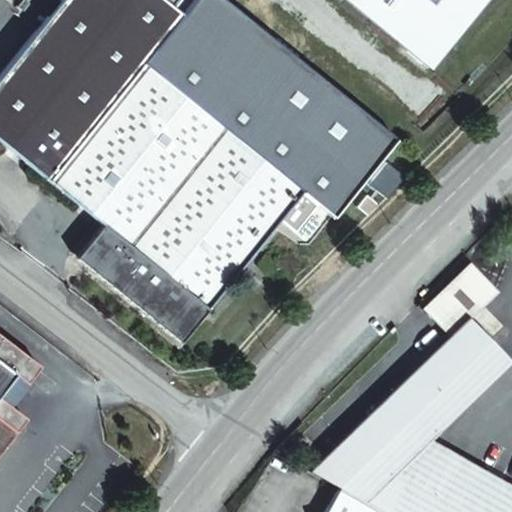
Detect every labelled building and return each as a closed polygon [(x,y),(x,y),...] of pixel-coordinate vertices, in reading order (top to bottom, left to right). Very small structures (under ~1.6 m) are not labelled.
[(165,0),(61,0),(38,29),(0,76),(0,140),(102,224),(76,258),(180,341),(238,269),(300,191),(224,129),(142,63),(182,13),(165,0)] [(38,29),(61,0),(30,0),(19,14),(38,29)] [(192,0),(182,13),(142,63),(300,191),(332,216),(395,138),(223,0),(192,0)] [(340,0),(430,70),(485,0),(340,0)] [(403,176),(387,162),(370,183),(386,196),(403,176)] [(449,336),(471,318),(499,291),(472,262),(423,309),(449,336)] [(511,361),(511,360),(471,318),(449,336),(310,471),(340,489),(366,503),(432,439),(511,361)] [(0,449),(12,434),(24,419),(0,400),(0,388),(12,373),(25,383),(38,366),(0,336),(0,449)] [(511,511),(511,483),(432,439),(366,503),(381,511),(511,511)] [(381,511),(366,503),(340,489),(326,511),(381,511)]
